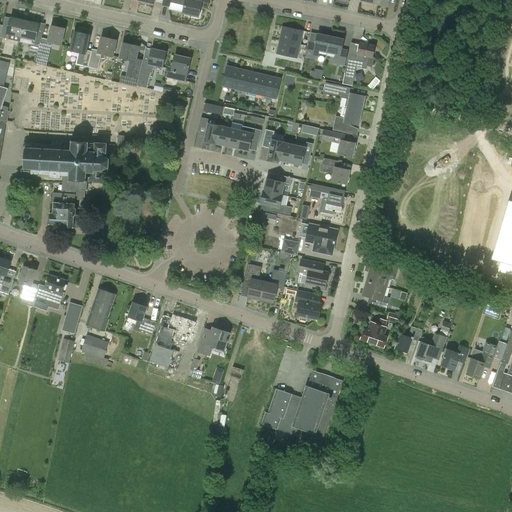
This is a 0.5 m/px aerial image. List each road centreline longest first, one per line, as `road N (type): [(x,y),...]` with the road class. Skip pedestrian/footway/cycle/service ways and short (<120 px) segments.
road 1 (unclassified): [(331,346),(0,230)]
road 2 (unclassified): [(331,346),(399,29)]
road 3 (unclassified): [(511,410),(331,346)]
road 4 (residential): [(211,34),(39,0)]
road 5 (residential): [(399,29),(257,0)]
road 6 (residential): [(184,158),(211,34)]
